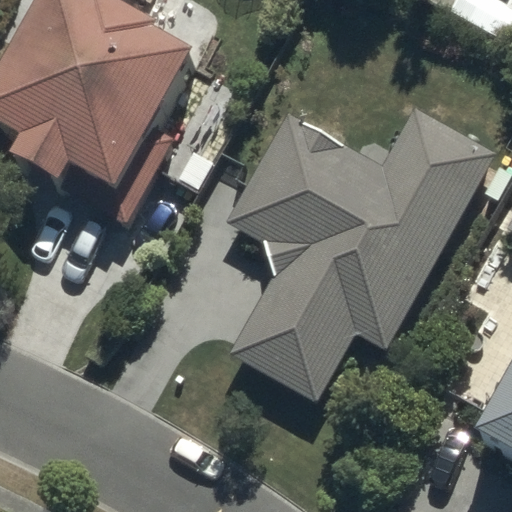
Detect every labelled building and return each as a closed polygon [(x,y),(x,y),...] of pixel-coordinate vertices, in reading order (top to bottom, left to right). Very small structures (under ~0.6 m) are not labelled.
[(78,0),(68,0),(0,117),(0,169),(119,239),(213,78),(78,0)] [(511,9),(495,0),(456,0),(450,13),(511,47),(511,9)] [(360,361),(382,374),(501,168),(419,122),(383,185),(290,132),(227,242),(288,277),(232,376),(322,427),(360,361)] [(511,228),(502,245),(511,250),(511,228)] [(511,392),(476,452),(511,474),(511,392)]
